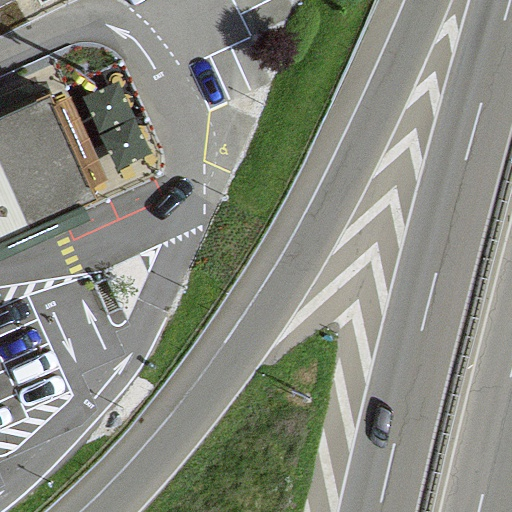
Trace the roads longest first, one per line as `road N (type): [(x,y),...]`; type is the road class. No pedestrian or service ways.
road 1 (motorway): [(444,0),(276,305),(214,392),(107,511)]
road 2 (motorway): [(511,0),(379,511)]
